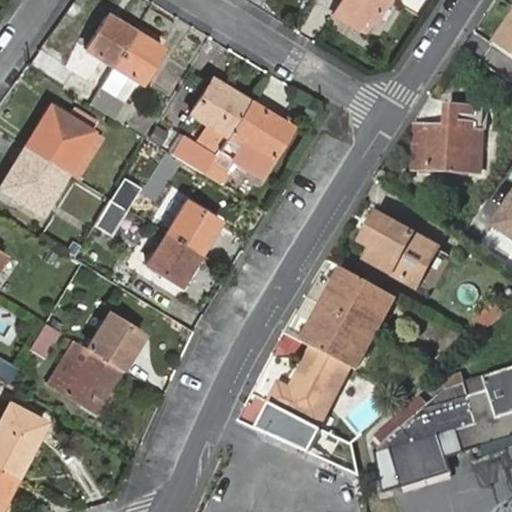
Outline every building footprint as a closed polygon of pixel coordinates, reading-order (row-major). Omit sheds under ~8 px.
[(341,0),(333,14),(357,28),(362,21),(366,14),(373,19),(384,0),(341,0)] [(511,11),(491,42),(511,56),(511,11)] [(113,66),(134,31),(118,22),(107,14),(106,17),(86,49),(100,58),(113,66)] [(373,19),(366,14),(362,21),(369,25),(373,19)] [(151,41),(134,31),(113,66),(141,83),(160,50),(162,48),(151,41)] [(87,80),(100,88),(113,66),(100,58),(87,80)] [(141,83),(113,66),(100,88),(109,94),(117,80),(135,92),(141,83)] [(73,72),(63,88),(90,104),(100,88),(87,80),(73,72)] [(229,131),(248,101),(227,89),(223,87),(211,79),(207,85),(190,113),(226,136),(229,131)] [(100,88),(90,104),(112,118),(123,102),(109,94),(100,88)] [(289,127),(248,101),(229,131),(226,136),(218,150),(247,168),(258,175),(270,156),(289,127)] [(123,102),(112,118),(121,123),(132,107),(123,102)] [(50,105),(25,146),(66,172),(91,130),(97,121),(75,107),(72,112),(69,117),(63,113),(50,105)] [(415,126),(413,170),(481,174),(483,131),(485,115),(484,111),(447,108),(446,128),(415,126)] [(91,130),(66,172),(78,179),(103,138),(91,130)] [(181,135),(170,154),(203,174),(210,162),(214,156),(181,135)] [(66,172),(25,146),(0,186),(0,187),(13,195),(19,199),(41,213),(66,172)] [(239,181),(247,168),(218,150),(214,156),(210,162),(225,172),(239,181)] [(225,172),(210,162),(203,174),(219,184),(225,172)] [(511,197),(492,227),(511,241),(511,197)] [(110,198),(94,225),(111,235),(127,209),(110,198)] [(165,232),(199,253),(210,235),(207,233),(216,219),(185,200),(165,232)] [(218,220),(216,219),(207,233),(210,235),(218,220)] [(438,251),(385,221),(373,224),(367,235),(370,247),(374,249),(367,260),(416,289),(418,285),(435,256),(438,251)] [(188,271),(199,253),(165,232),(146,265),(176,283),(185,269),(188,271)] [(51,244),(41,258),(69,278),(79,264),(51,244)] [(429,291),(445,261),(435,256),(418,285),(429,291)] [(185,269),(176,283),(179,285),(188,271),(185,269)] [(388,294),(344,270),(324,307),(303,344),(312,348),(348,366),(357,349),(365,354),(376,335),(387,316),(379,311),(388,294)] [(387,316),(396,298),(388,294),(379,311),(387,316)] [(478,319),(487,329),(502,316),(494,306),(478,319)] [(90,351),(120,369),(140,334),(108,314),(86,348),(90,351)] [(483,332),(487,329),(478,319),(475,323),(483,332)] [(60,332),(45,323),(29,349),(44,358),(60,332)] [(98,404),(120,369),(90,351),(86,348),(74,341),(57,370),(48,384),(84,406),(88,398),(98,404)] [(348,366),(312,348),(290,391),(280,385),(270,405),(320,429),(320,427),(327,414),(350,368),(348,366)] [(350,368),(356,371),(365,354),(357,349),(348,366),(350,368)] [(0,357),(0,377),(8,383),(17,368),(0,357)] [(426,370),(431,376),(440,369),(446,365),(440,358),(426,370)] [(463,454),(484,447),(511,437),(511,368),(484,378),(470,382),(474,395),(469,397),(465,384),(448,390),(427,408),(411,422),(375,453),(386,495),(452,473),(447,459),(463,454)] [(94,412),(98,404),(88,398),(84,406),(94,412)] [(405,415),(411,422),(427,408),(421,401),(405,415)] [(9,404),(0,420),(0,468),(16,477),(18,472),(25,459),(28,454),(44,423),(9,404)] [(258,429),(308,453),(320,429),(270,405),(258,429)] [(16,477),(0,468),(0,505),(5,496),(8,491),(16,477)]
